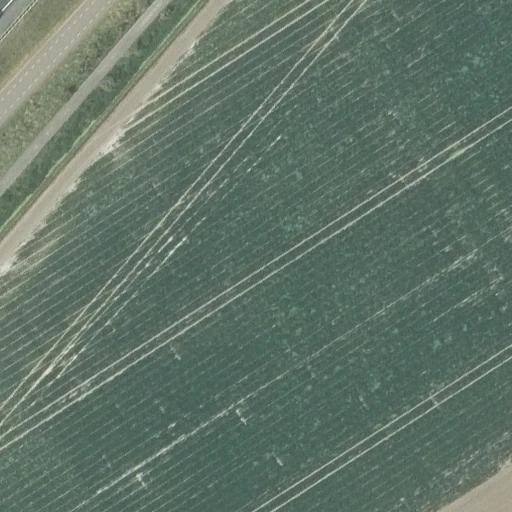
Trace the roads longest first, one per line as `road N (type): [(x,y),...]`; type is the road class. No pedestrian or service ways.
road 1 (unclassified): [(162,0),(0,187)]
road 2 (unclassified): [(0,110),(102,0)]
